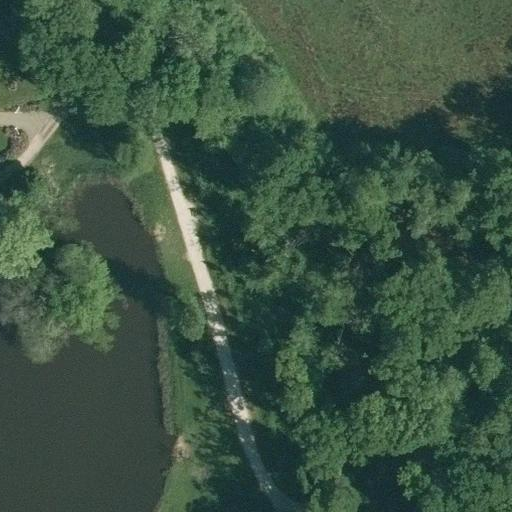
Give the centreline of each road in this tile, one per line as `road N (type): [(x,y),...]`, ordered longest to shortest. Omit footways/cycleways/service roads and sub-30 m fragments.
road 1 (track): [(280,511),(248,453),(157,84),(110,0)]
road 2 (track): [(157,84),(93,118),(0,121)]
